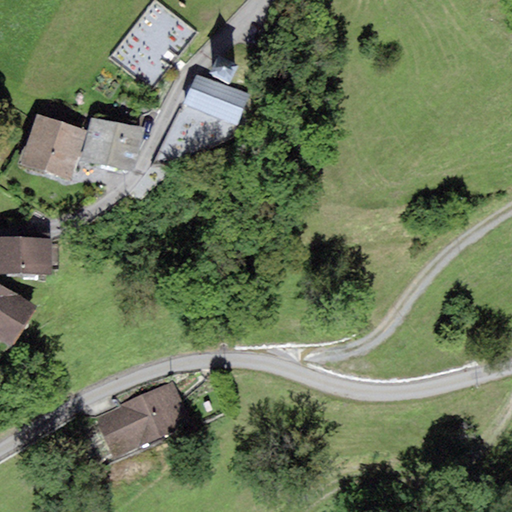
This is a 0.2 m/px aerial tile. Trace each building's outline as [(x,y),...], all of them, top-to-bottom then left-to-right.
[(229,84),(238,67),(218,56),(209,74),(229,84)] [(251,96),(196,75),(181,105),(236,127),(251,96)] [(71,181),(86,132),(36,116),(21,165),(71,181)] [(145,130),(91,118),(81,161),(135,173),(145,130)] [(51,238),(0,237),(0,274),(51,275),(51,238)] [(38,310),(0,287),(0,340),(11,348),(38,310)] [(173,383),(94,418),(112,459),(191,424),(173,383)]
